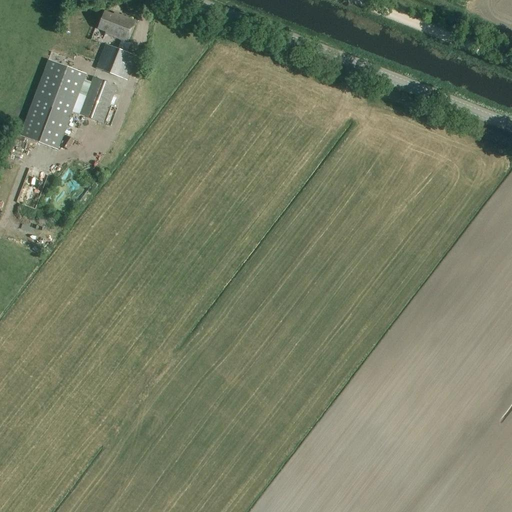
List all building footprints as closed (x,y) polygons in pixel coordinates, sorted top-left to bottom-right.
[(105,33),(128,42),(136,21),(120,15),(119,17),(104,11),(98,27),(106,30),(105,33)] [(137,57),(117,49),(106,44),(97,68),(128,81),(137,57)] [(44,69),(19,137),(57,151),(82,84),(86,74),(49,60),(48,60),(44,69)] [(104,124),(118,86),(94,77),(90,86),(79,114),(104,124)] [(96,158),(100,162),(113,149),(108,145),(96,158)] [(64,171),(68,166),(62,162),(58,168),(64,171)] [(34,170),(23,203),(39,209),(51,176),(34,170)] [(43,239),(55,240),(56,224),(44,223),(43,239)]
